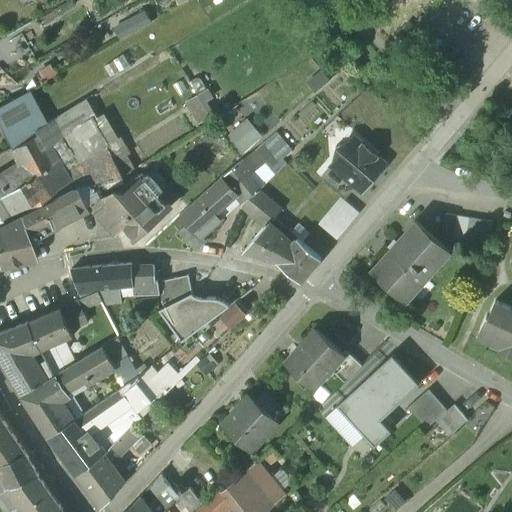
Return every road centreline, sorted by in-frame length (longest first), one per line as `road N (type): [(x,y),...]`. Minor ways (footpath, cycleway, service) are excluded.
road 1 (residential): [(311,292),(107,511)]
road 2 (residential): [(511,405),(311,292)]
road 3 (residential): [(92,260),(224,268),(311,292)]
road 4 (track): [(342,0),(387,58),(459,121)]
road 5 (residential): [(81,511),(0,381)]
road 6 (residential): [(410,184),(311,292)]
